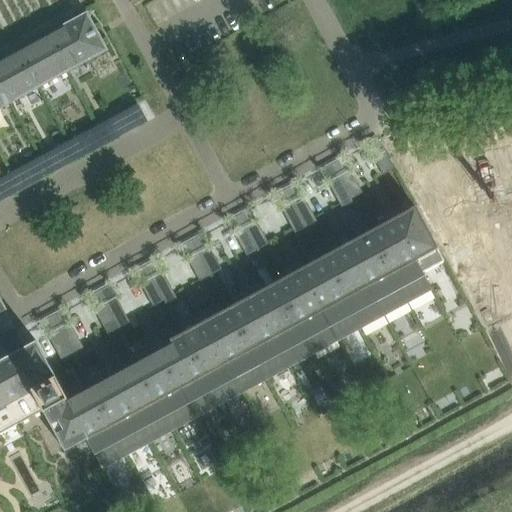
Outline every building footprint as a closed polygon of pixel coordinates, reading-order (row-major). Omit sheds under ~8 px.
[(0,0),(0,313),(6,310),(6,308),(0,297),(0,108),(108,50),(86,10),(13,49),(14,51),(0,58),(0,0)] [(131,104),(121,109),(131,127),(141,121),(131,104)] [(100,121),(89,126),(98,144),(109,139),(100,121)] [(67,138),(57,144),(66,162),(77,156),(67,138)] [(378,139),(367,145),(383,175),(394,168),(378,139)] [(511,140),(447,156),(471,253),(511,242),(511,140)] [(36,156),(25,161),(35,179),(45,173),(36,156)] [(343,157),(332,164),(354,204),(365,197),(343,157)] [(332,164),(321,170),(343,210),(354,204),(332,164)] [(4,173),(0,175),(0,191),(3,196),(13,191),(4,173)] [(296,183),(285,189),(307,229),(318,223),(296,183)] [(285,189),(274,195),(296,235),(307,229),(285,189)] [(0,432),(42,409),(64,450),(86,438),(93,452),(94,451),(102,466),(431,287),(423,272),(444,260),(414,205),(401,213),(394,216),(322,255),(321,253),(318,254),(315,254),(312,256),(310,258),(308,260),(309,262),(146,351),(145,349),(142,349),(139,350),(137,351),(134,353),(132,355),(133,358),(65,395),(35,340),(26,345),(18,331),(18,330),(17,329),(3,336),(12,352),(0,358),(0,432)] [(250,208),(238,214),(257,250),(269,243),(250,208)] [(238,214),(227,221),(246,256),(257,250),(238,214)] [(203,234),(192,240),(211,275),(222,269),(203,234)] [(192,240),(180,246),(199,281),(211,275),(192,240)] [(156,259),(145,265),(164,300),(166,305),(178,299),(175,294),(156,259)] [(145,265),(134,271),(153,306),(164,300),(145,265)] [(110,284),(99,290),(114,320),(120,331),(131,325),(110,284)] [(99,290),(87,296),(103,326),(114,320),(99,290)] [(63,310),(52,316),(73,356),(85,350),(63,310)] [(52,316),(40,322),(62,362),(73,356),(52,316)]
